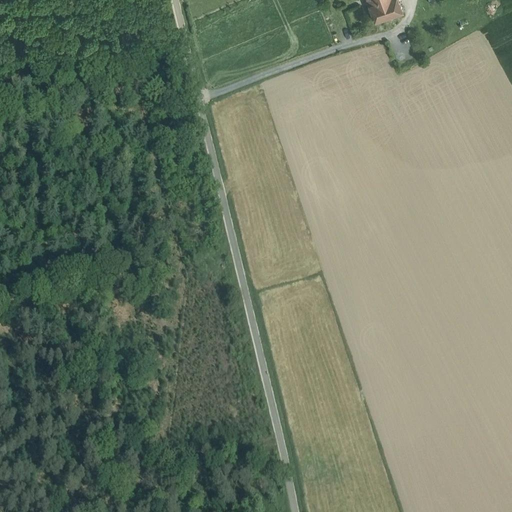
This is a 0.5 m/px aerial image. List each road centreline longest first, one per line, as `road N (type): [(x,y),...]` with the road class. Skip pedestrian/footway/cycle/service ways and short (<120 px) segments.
road 1 (track): [(173,0),(293,511)]
road 2 (track): [(387,35),(199,96)]
